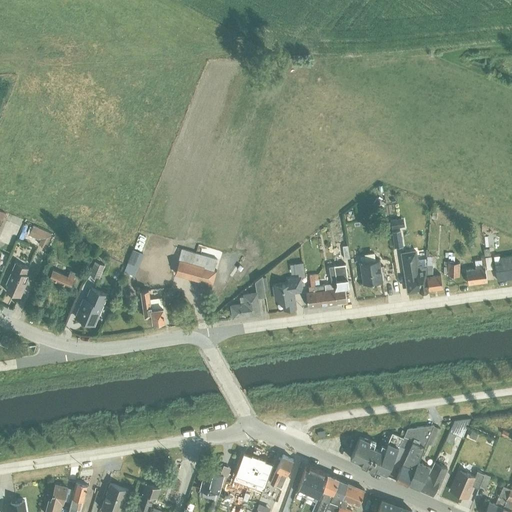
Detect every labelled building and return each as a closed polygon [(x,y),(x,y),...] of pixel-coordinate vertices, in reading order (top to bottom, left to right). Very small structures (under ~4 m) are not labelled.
[(404,216),(390,218),(392,227),(405,224),(404,216)] [(30,225),(27,233),(41,239),(39,243),(46,247),(52,235),(51,234),(52,233),(37,226),(37,227),(34,225),(33,227),(30,225)] [(401,228),(392,230),(395,245),(403,244),(401,228)] [(348,243),(341,244),(343,257),(350,256),(348,243)] [(427,274),(427,255),(418,256),(417,247),(401,250),(409,289),(420,287),(420,289),(429,288),(427,274)] [(179,259),(175,274),(201,281),(201,280),(213,284),(217,270),(214,269),(217,259),(182,248),(179,259)] [(128,266),(126,270),(135,274),(136,270),(137,270),(144,253),(134,249),(127,266),(128,266)] [(427,274),(429,288),(443,286),(441,271),(433,273),(433,262),(432,262),(432,252),(430,252),(430,251),(429,251),(429,249),(427,249),(427,255),(427,274)] [(448,265),(444,265),(444,269),(448,269),(448,273),(449,273),(460,274),(460,260),(454,260),(455,254),(452,254),(452,250),(445,250),(445,255),(449,255),(449,259),(445,259),(445,263),(448,263),(448,265)] [(499,253),(494,254),(497,277),(511,275),(511,252),(500,255),(499,253)] [(380,257),(360,260),(364,281),(383,279),(380,257)] [(476,266),(467,267),(469,282),(487,279),(484,257),(475,259),(476,266)] [(95,260),(90,273),(100,277),(105,264),(95,260)] [(15,261),(6,282),(9,283),(6,290),(21,296),(30,274),(26,273),(29,267),(15,261)] [(299,275),(301,275),(306,274),(304,261),(294,262),(295,273),(298,272),(299,275)] [(332,264),(337,301),(348,300),(346,286),(349,285),(346,262),(332,264)] [(316,284),(319,304),(337,301),(332,264),(329,264),(332,282),(325,283),(316,284)] [(53,268),(49,277),(71,286),(71,285),(77,287),(82,274),(71,269),(68,275),(53,268)] [(319,304),(316,284),(315,278),(319,278),(318,272),(310,274),(311,285),(309,285),(310,290),(306,290),(309,305),(319,304)] [(257,290),(258,297),(266,295),(264,285),(263,276),(263,274),(255,280),(257,290)] [(275,284),(277,298),(282,302),(284,302),(285,309),(296,307),(294,291),(302,290),(301,288),(303,285),(301,275),(299,275),(288,277),(288,282),(275,284)] [(391,280),(391,293),(399,293),(399,280),(391,280)] [(84,297),(76,316),(84,319),(83,320),(93,324),(107,293),(90,286),(85,298),(84,297)] [(149,289),(142,290),(145,316),(152,315),(153,321),(165,319),(162,296),(150,298),(149,289)] [(258,297),(257,290),(243,292),(244,295),(240,295),(241,302),(231,303),(233,316),(261,312),(258,297)] [(455,419),(445,439),(452,442),(456,433),(463,436),(471,417),(455,419)] [(403,436),(397,451),(398,452),(394,461),(401,464),(399,470),(390,466),(387,473),(408,482),(418,460),(426,441),(434,424),(434,423),(408,426),(403,436)] [(434,424),(426,441),(433,444),(441,427),(434,424)] [(472,430),(469,436),(476,439),(479,432),(472,430)] [(397,451),(403,436),(392,431),(386,444),(382,443),(380,448),(374,444),(376,439),(365,435),(364,436),(361,435),(351,457),(387,473),(390,466),(397,451)] [(245,448),(234,477),(264,488),(278,451),(276,450),(270,448),(262,445),(259,453),(245,448)] [(283,453),(271,482),(281,486),(293,458),(283,453)] [(418,460),(408,482),(420,487),(430,466),(418,460)] [(430,466),(420,487),(433,493),(436,485),(439,486),(448,466),(435,460),(432,467),(430,466)] [(324,471),(309,465),(306,463),(296,491),(301,494),(315,500),(321,488),(327,472),(324,471)] [(220,474),(223,474),(227,475),(231,467),(224,464),(220,474)] [(480,484),(484,472),(477,469),(475,475),(460,469),(451,490),(466,496),(472,484),(479,487),(480,484)] [(223,474),(220,474),(205,470),(201,488),(209,489),(207,496),(214,498),(215,494),(218,494),(218,492),(219,492),(223,474)] [(327,472),(321,488),(324,489),(323,491),(325,492),(316,511),(324,511),(327,507),(339,477),(327,472)] [(484,472),(480,484),(486,486),(491,475),(484,472)] [(339,477),(327,507),(337,510),(348,481),(339,477)] [(68,511),(75,511),(77,508),(80,509),(82,503),(79,502),(79,498),(84,500),(88,484),(77,481),(68,511)] [(110,481),(101,507),(114,511),(120,511),(129,488),(110,481)] [(140,501),(135,511),(160,511),(162,508),(154,506),(151,505),(154,495),(157,496),(161,486),(154,483),(146,481),(139,501),(140,501)] [(348,481),(337,510),(336,511),(351,511),(352,509),(346,506),(348,502),(346,502),(347,499),(358,504),(365,488),(348,481)] [(64,499),(67,486),(56,483),(53,495),(52,494),(51,498),(49,497),(44,511),(60,511),(63,503),(63,504),(64,499)] [(500,511),(511,488),(503,484),(499,495),(498,495),(495,503),(489,500),(483,511),(500,511)] [(67,486),(64,499),(70,501),(74,488),(67,486)] [(511,511),(511,488),(500,511),(511,511)] [(382,499),(376,511),(410,511),(411,509),(382,499)] [(26,511),(24,500),(11,502),(11,503),(10,503),(5,504),(6,511),(26,511)] [(258,508),(256,511),(268,511),(270,506),(259,502),(257,508),(258,508)]
